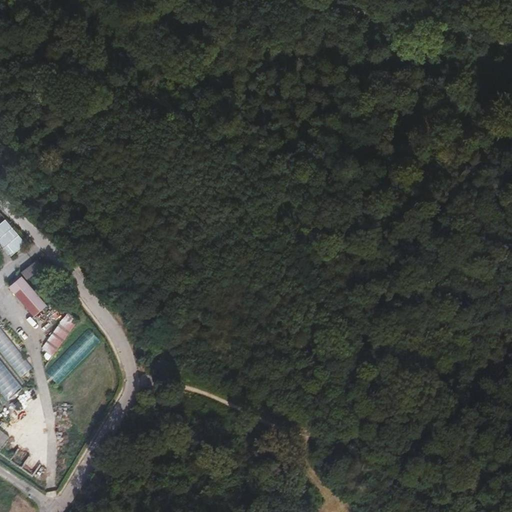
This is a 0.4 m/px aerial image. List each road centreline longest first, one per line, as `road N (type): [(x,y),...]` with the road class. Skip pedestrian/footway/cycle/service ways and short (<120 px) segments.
road 1 (unclassified): [(50,511),(129,378),(124,353),(66,267),(0,205)]
road 2 (track): [(286,227),(246,172),(175,108),(0,40)]
road 3 (track): [(310,437),(317,362),(286,227)]
road 4 (track): [(328,0),(511,43)]
road 5 (track): [(175,384),(310,437)]
